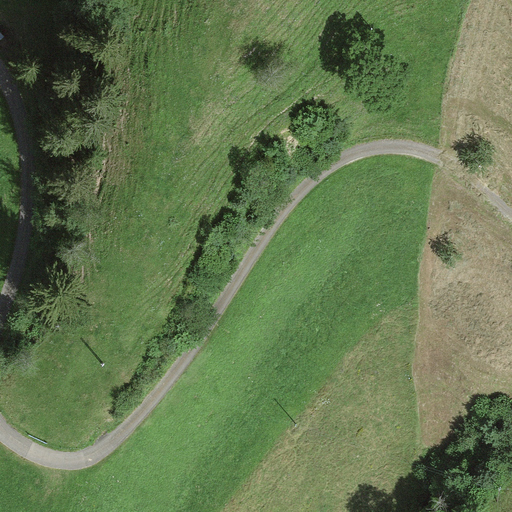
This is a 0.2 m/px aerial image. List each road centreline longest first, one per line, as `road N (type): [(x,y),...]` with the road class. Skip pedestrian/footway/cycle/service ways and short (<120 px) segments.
road 1 (track): [(511,216),(440,157),(406,146),(362,149),(326,167),(290,200),(184,357),(97,453),(50,457),(0,428)]
road 2 (track): [(0,313),(24,235),(28,189),(23,124),(0,70)]
